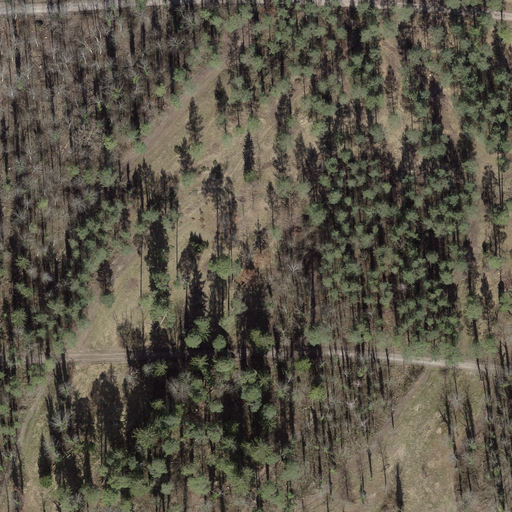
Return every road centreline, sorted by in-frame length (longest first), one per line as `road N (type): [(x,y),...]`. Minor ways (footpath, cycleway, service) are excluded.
road 1 (track): [(0,361),(294,351),(511,370)]
road 2 (track): [(297,0),(511,16)]
road 3 (track): [(0,11),(156,0)]
